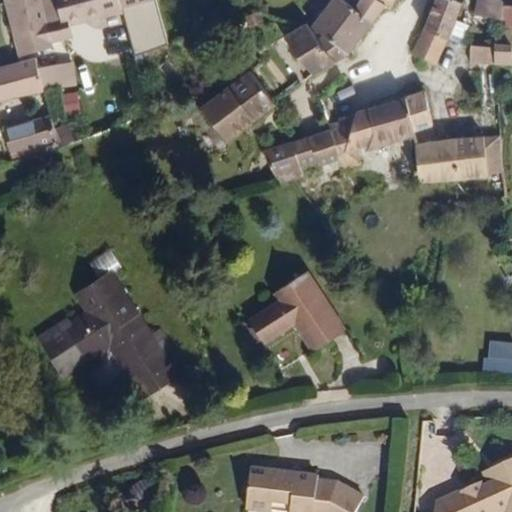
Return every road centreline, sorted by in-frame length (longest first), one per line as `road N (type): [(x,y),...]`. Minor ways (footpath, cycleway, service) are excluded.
road 1 (residential): [(511,407),(331,417),(126,463),(11,511)]
road 2 (unknown): [(269,137),(342,95),(409,0)]
